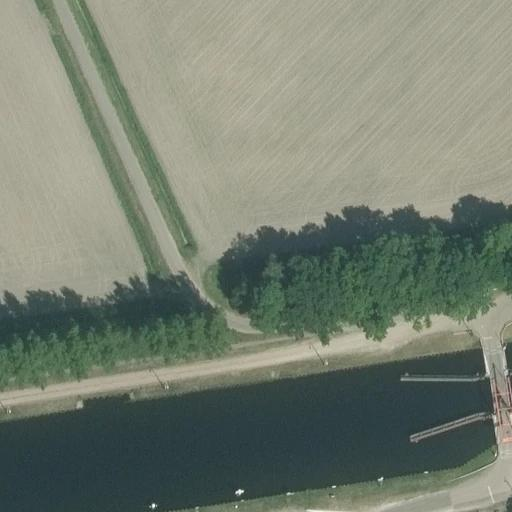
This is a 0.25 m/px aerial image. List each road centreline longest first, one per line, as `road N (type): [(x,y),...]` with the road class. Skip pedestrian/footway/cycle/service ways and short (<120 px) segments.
road 1 (unclassified): [(485,302),(274,327),(217,320),(181,280),(58,0)]
road 2 (track): [(486,312),(227,363)]
road 3 (track): [(227,363),(0,397)]
road 4 (track): [(0,343),(170,316),(194,300)]
road 5 (unclassified): [(511,481),(485,302)]
